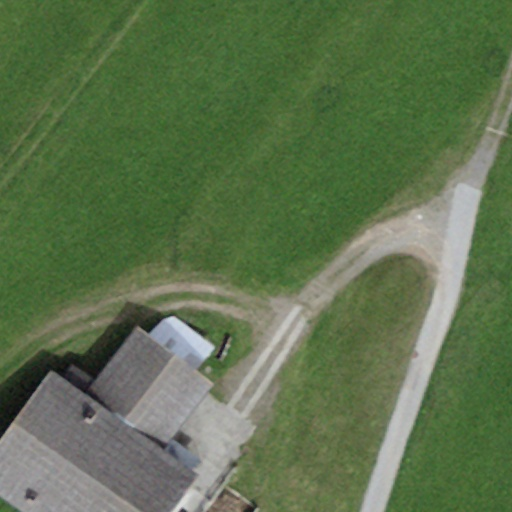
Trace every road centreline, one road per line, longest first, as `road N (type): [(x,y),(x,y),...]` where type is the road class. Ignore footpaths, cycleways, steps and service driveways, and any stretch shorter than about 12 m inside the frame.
road 1 (track): [(0,376),(46,334),(187,294),(236,303),(286,327)]
road 2 (track): [(511,70),(461,238)]
